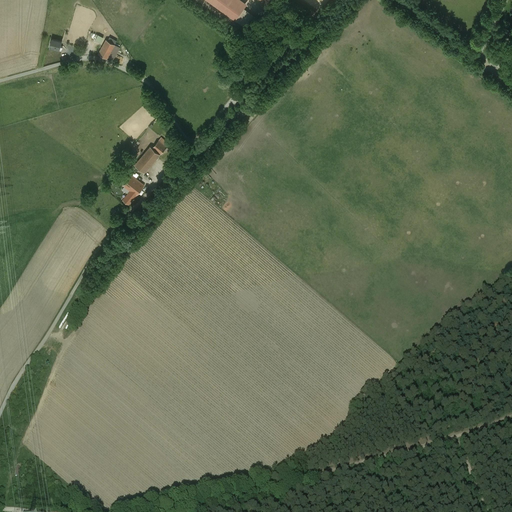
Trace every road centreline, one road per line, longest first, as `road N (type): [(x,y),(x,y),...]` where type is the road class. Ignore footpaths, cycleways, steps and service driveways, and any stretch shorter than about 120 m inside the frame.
road 1 (unclassified): [(189,146),(114,226),(0,407)]
road 2 (unclassified): [(363,0),(258,110),(235,98),(189,146)]
road 3 (unclassified): [(189,146),(150,84),(93,56),(0,80)]
